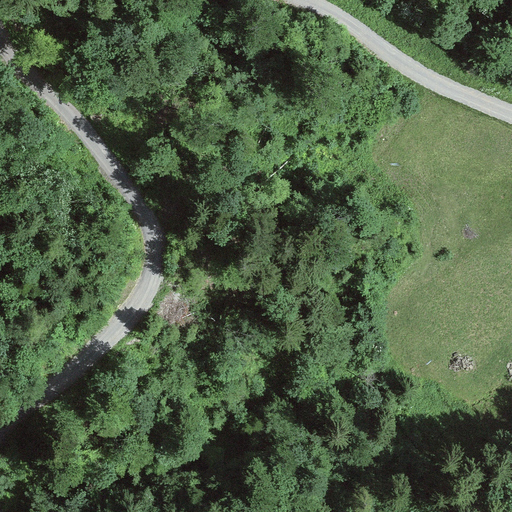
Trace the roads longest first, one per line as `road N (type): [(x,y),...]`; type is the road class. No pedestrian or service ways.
road 1 (unclassified): [(0,432),(134,312),(154,274),(154,237),(136,197),(0,32)]
road 2 (unclassified): [(297,0),(352,27),(421,77),(511,115)]
